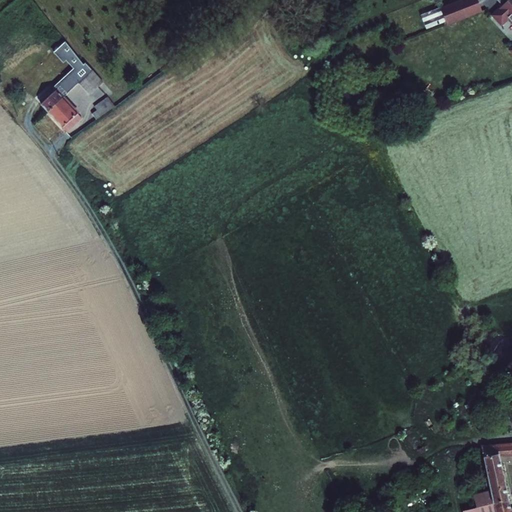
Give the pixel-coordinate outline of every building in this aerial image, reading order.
[(463,0),(443,8),(450,25),(483,11),(478,0),(463,0)] [(511,2),(508,6),(498,16),(507,25),(511,20),(511,2)] [(421,15),(426,28),(444,22),(439,8),(421,15)] [(83,83),(92,74),(87,69),(48,104),(53,110),(71,94),(70,91),(82,81),(83,83)] [(92,74),(83,83),(95,95),(110,83),(100,72),(94,77),(92,74)] [(94,112),(100,119),(126,99),(122,94),(117,89),(105,99),(107,102),(94,112)] [(71,94),(53,110),(73,132),(87,119),(84,115),(87,111),(71,94)] [(511,443),(485,446),(491,475),(488,476),(490,485),(493,485),(493,490),(477,495),(480,509),(480,511),(511,511),(511,490),(506,456),(511,455),(511,443)]
